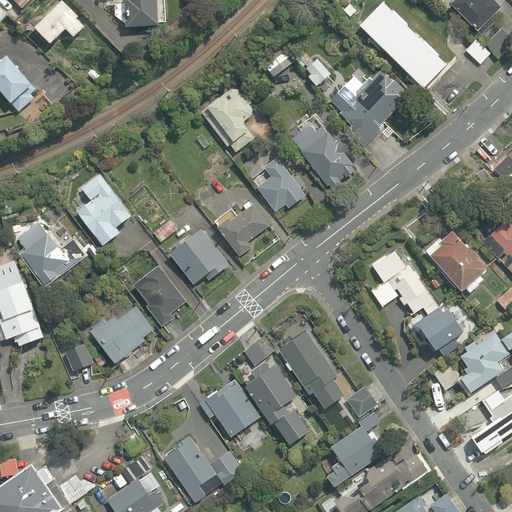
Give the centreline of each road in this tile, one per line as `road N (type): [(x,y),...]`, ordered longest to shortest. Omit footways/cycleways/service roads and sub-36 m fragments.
road 1 (tertiary): [(0,425),(141,391),(306,257)]
road 2 (residential): [(484,511),(306,257)]
road 3 (tertiary): [(306,257),(456,141),(511,86)]
